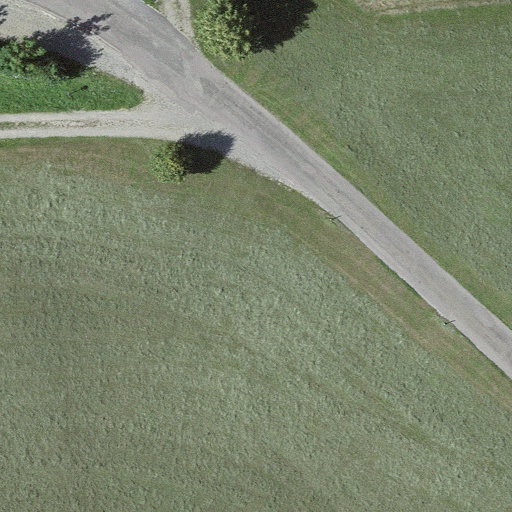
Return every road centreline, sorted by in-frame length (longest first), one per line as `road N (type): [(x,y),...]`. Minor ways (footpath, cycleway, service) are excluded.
road 1 (unclassified): [(511,351),(173,53),(80,0)]
road 2 (track): [(0,130),(260,124)]
